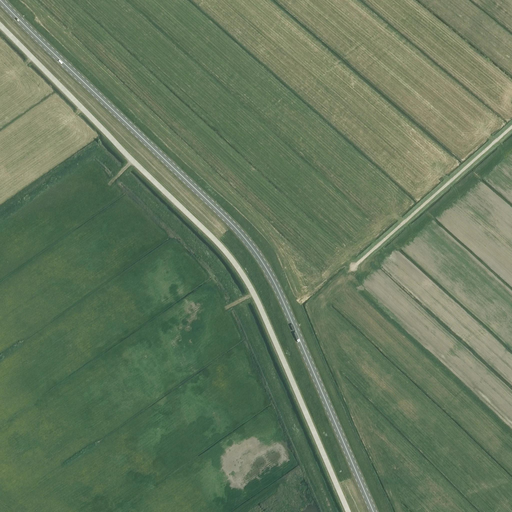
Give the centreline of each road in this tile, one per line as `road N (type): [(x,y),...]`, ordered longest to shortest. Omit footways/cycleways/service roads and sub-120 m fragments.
road 1 (primary): [(372,511),(255,252),(0,0)]
road 2 (unclassified): [(348,511),(233,261),(0,25)]
road 3 (unclassified): [(355,265),(511,126)]
